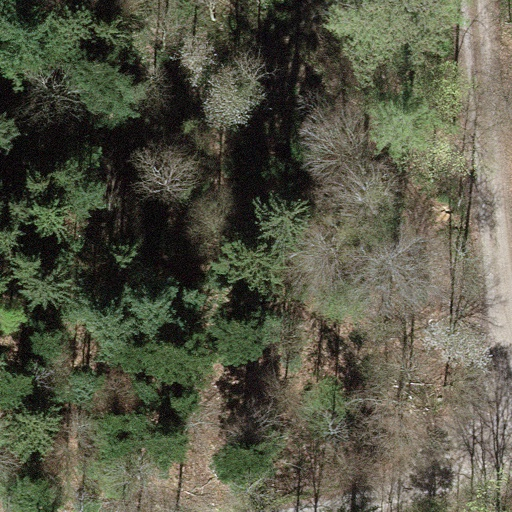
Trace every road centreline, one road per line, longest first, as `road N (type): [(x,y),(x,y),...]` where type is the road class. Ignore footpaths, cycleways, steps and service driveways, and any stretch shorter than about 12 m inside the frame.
road 1 (track): [(511,379),(471,0)]
road 2 (track): [(511,467),(309,511)]
